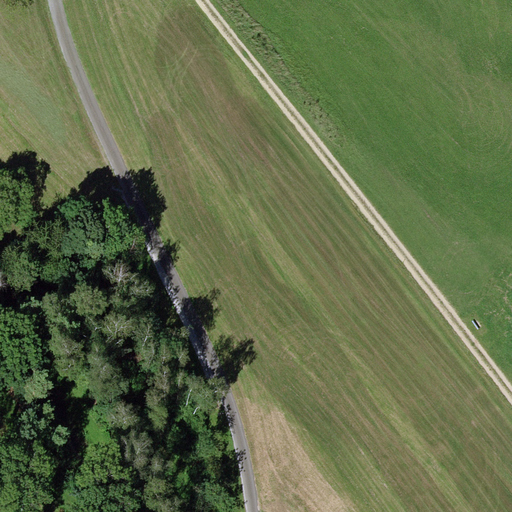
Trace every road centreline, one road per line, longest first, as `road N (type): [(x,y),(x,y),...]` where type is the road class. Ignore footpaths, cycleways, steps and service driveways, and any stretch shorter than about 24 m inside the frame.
road 1 (track): [(54,0),(97,136),(238,419),(251,511)]
road 2 (track): [(511,398),(202,0)]
